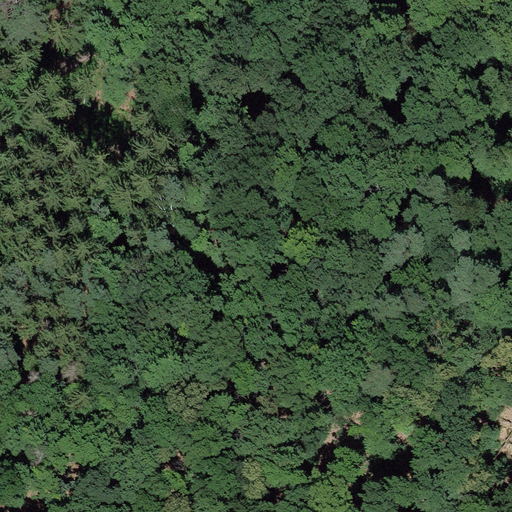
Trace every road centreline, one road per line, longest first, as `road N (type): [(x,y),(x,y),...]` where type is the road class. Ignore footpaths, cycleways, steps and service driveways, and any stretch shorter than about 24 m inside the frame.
road 1 (track): [(511,143),(335,202),(242,252)]
road 2 (track): [(0,101),(125,0)]
